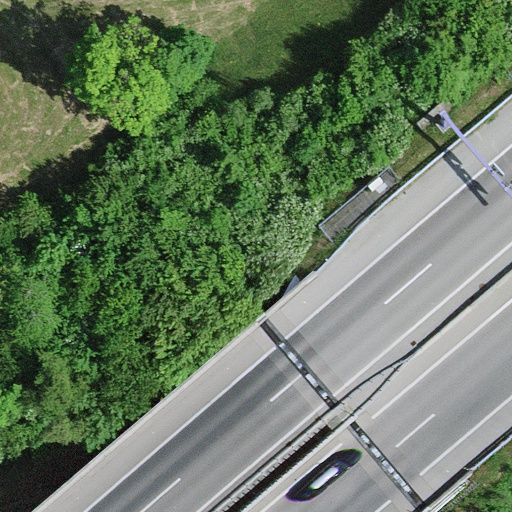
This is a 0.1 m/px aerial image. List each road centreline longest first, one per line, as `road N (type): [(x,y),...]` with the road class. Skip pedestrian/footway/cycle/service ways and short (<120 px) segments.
road 1 (motorway): [(511,195),(142,511)]
road 2 (motorway): [(320,511),(511,348)]
